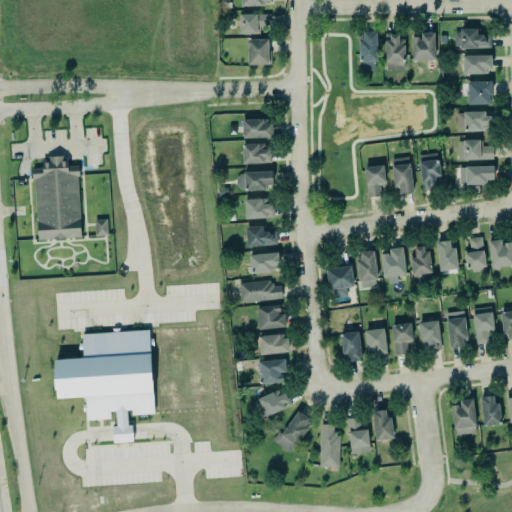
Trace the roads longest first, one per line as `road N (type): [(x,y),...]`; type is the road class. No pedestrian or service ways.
road 1 (residential): [(297,0),(303,234),(322,384)]
road 2 (residential): [(298,3),(511,4)]
road 3 (residential): [(511,203),(303,234)]
road 4 (residential): [(511,365),(423,381),(322,384)]
road 5 (secondary): [(27,511),(1,326)]
road 6 (residential): [(0,112),(177,91)]
road 7 (residential): [(177,91),(0,86)]
road 8 (residential): [(423,381),(434,478),(423,506),(405,511)]
road 9 (residential): [(298,88),(177,91)]
